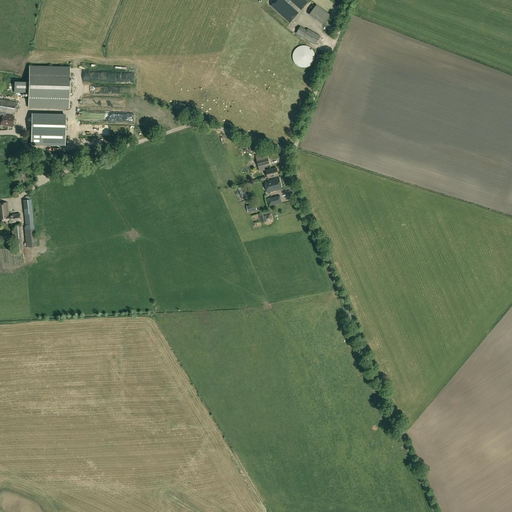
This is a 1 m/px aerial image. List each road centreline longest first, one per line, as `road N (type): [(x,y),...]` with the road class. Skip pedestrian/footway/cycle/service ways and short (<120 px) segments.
road 1 (unclassified): [(435,511),(293,185),(292,151)]
road 2 (track): [(0,133),(22,136),(41,182),(196,124),(292,151)]
road 3 (track): [(352,0),(292,151)]
